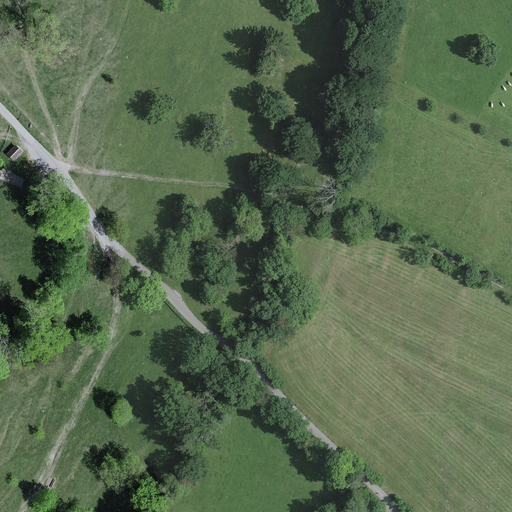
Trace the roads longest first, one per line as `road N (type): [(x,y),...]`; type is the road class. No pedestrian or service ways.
road 1 (unclassified): [(396,511),(99,227),(0,108)]
road 2 (track): [(255,188),(57,168)]
road 3 (track): [(511,293),(373,220)]
